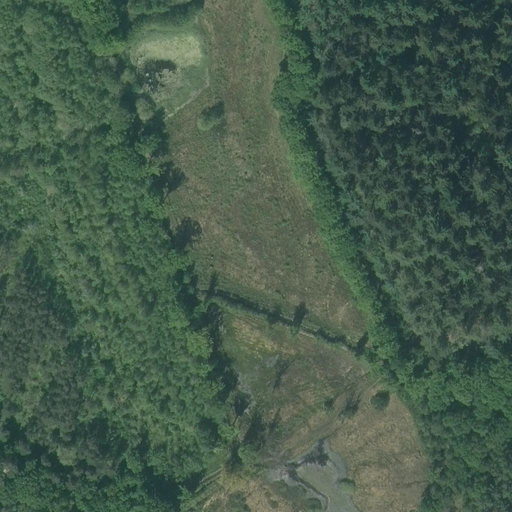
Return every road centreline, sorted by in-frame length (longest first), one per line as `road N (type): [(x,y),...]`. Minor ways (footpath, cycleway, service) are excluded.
road 1 (track): [(389,358),(343,252),(270,127),(271,89),(286,76),(260,0)]
road 2 (track): [(511,175),(343,252)]
road 3 (track): [(511,384),(389,358)]
